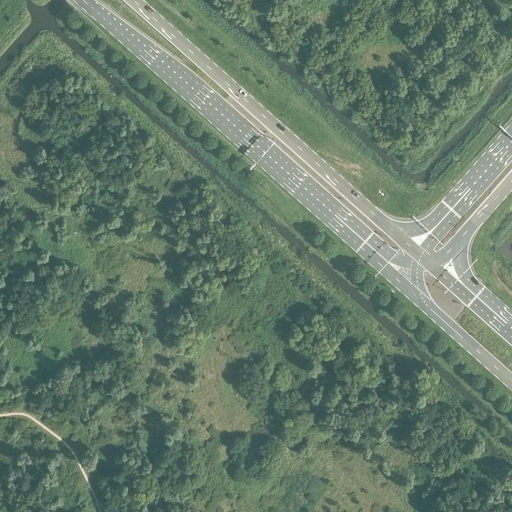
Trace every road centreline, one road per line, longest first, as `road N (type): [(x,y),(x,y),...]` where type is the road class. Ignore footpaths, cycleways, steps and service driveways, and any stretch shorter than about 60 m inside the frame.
road 1 (primary): [(82,0),(401,283)]
road 2 (primary): [(414,251),(133,0)]
road 3 (primary): [(511,136),(414,251)]
road 4 (primary): [(401,283),(511,381)]
road 5 (primary): [(433,267),(511,175)]
